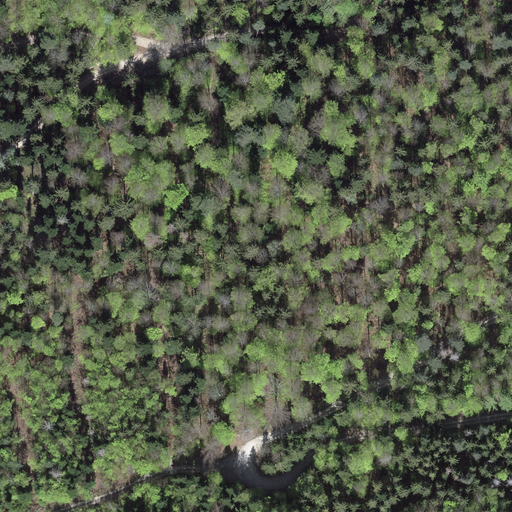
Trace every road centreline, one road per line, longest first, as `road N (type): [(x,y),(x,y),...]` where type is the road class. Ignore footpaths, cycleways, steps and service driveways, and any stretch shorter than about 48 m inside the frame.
road 1 (track): [(243,469),(257,442),(396,378),(511,311)]
road 2 (track): [(511,412),(349,437),(275,484),(249,479),(243,469)]
road 3 (track): [(390,0),(337,34),(251,30),(177,47)]
road 4 (track): [(0,160),(90,77),(177,47)]
road 5 (track): [(59,511),(170,470),(243,469)]
road 6 (track): [(177,47),(54,34),(0,48)]
